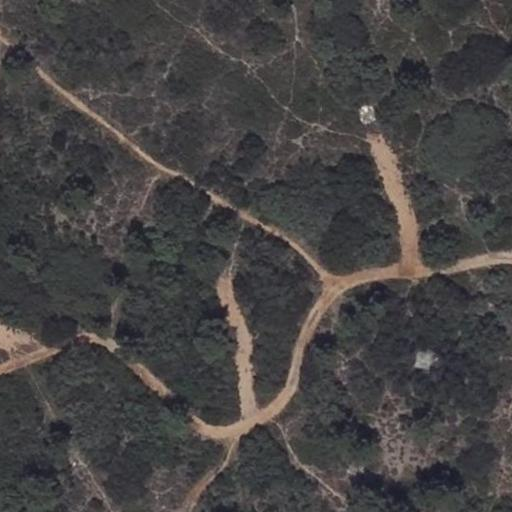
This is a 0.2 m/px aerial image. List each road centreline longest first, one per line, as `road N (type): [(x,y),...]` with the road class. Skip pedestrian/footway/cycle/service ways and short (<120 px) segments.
road 1 (track): [(511,255),(337,281),(313,310),(283,395),(251,419),(214,427),(176,408),(111,347),(86,338),(0,367)]
road 2 (track): [(337,281),(154,159),(0,39)]
